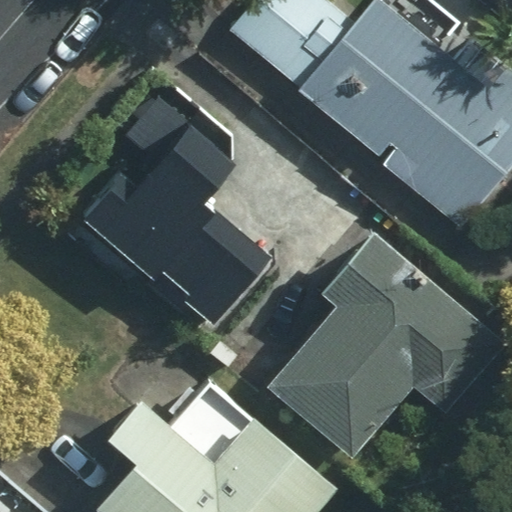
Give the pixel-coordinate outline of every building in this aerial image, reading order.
[(257,0),(239,22),(470,212),(511,161),(511,51),(484,29),(469,47),(411,0),(378,0),(367,14),(349,0),(257,0)] [(296,175),(233,124),(175,196),(132,162),(87,218),(224,327),(269,270),(239,246),(296,175)] [(511,335),(511,318),(389,213),(339,270),(355,284),(279,371),(365,445),(427,374),(456,399),(511,335)] [(149,446),(109,491),(132,511),(321,511),(351,479),(270,407),(231,450),(159,386),(124,424),(149,446)] [(0,511),(31,511),(0,485),(0,511)]
